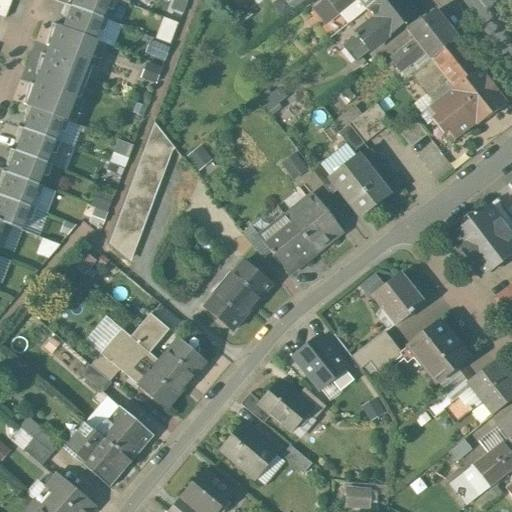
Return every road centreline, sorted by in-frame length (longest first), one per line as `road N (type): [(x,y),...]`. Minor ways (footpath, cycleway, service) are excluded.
road 1 (residential): [(411,225),(308,301),(125,511)]
road 2 (residential): [(411,225),(511,352)]
road 3 (residential): [(511,156),(411,225)]
